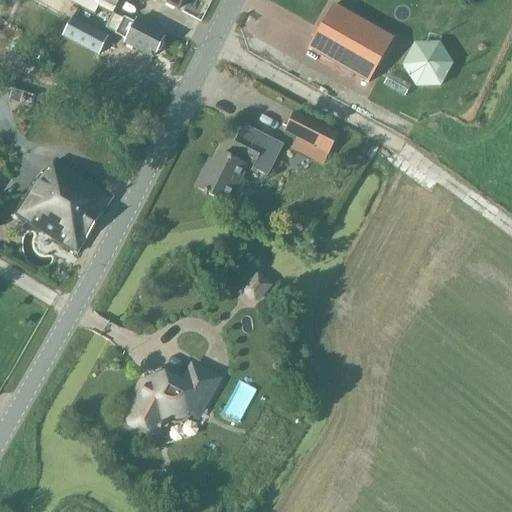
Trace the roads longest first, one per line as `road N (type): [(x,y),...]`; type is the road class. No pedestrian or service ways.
road 1 (tertiary): [(0,435),(234,0)]
road 2 (track): [(511,230),(375,132),(210,46)]
road 3 (track): [(0,58),(165,134)]
